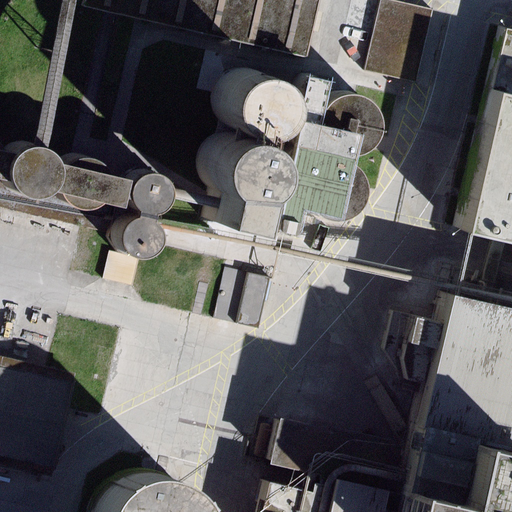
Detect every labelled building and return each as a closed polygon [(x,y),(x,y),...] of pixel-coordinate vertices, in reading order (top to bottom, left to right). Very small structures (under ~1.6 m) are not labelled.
[(315,0),(78,0),(78,4),(302,55),(315,0)] [(429,9),(388,0),(377,0),(362,71),(413,82),(429,9)] [(511,25),(491,20),(440,214),(505,231),(511,200),(511,25)] [(340,127),(281,114),(259,208),(278,212),(280,202),(320,211),(340,127)] [(0,182),(64,196),(70,165),(0,151),(0,182)] [(511,200),(505,231),(490,299),(511,303),(511,200)] [(104,251),(99,276),(128,283),(134,258),(104,251)] [(221,264),(210,315),(251,323),(262,272),(221,264)] [(511,303),(490,299),(402,279),(371,419),(511,449),(511,303)] [(56,377),(0,363),(0,458),(34,467),(56,377)] [(254,404),(243,449),(345,473),(356,428),(254,404)] [(511,511),(511,449),(371,419),(355,491),(350,511),(511,511)] [(66,511),(65,511),(172,511),(172,506),(167,490),(158,476),(144,466),(127,461),(110,461),(93,467),(79,478),(70,494),(66,511)] [(350,511),(355,491),(260,471),(251,511),(350,511)]
